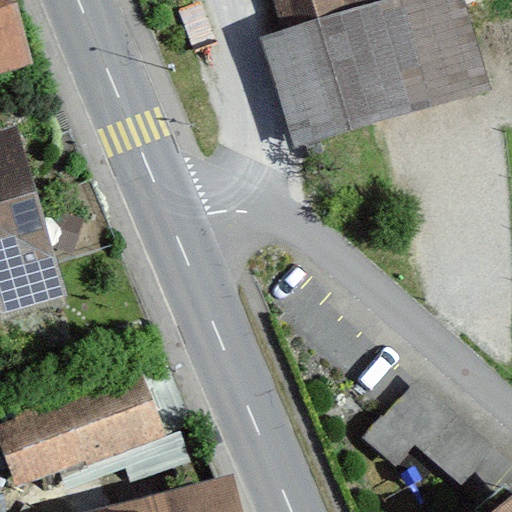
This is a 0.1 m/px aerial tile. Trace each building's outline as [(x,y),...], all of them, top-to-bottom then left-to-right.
[(267,39),(298,139),(477,85),(451,0),(277,0),(287,33),(267,39)] [(0,300),(41,288),(3,156),(0,157),(0,300)] [(157,429),(140,381),(136,382),(126,355),(22,392),(32,420),(0,431),(0,436),(16,480),(157,429)] [(419,441),(462,481),(497,445),(422,374),(367,432),(399,462),(419,441)] [(225,511),(222,497),(162,511),(225,511)]
